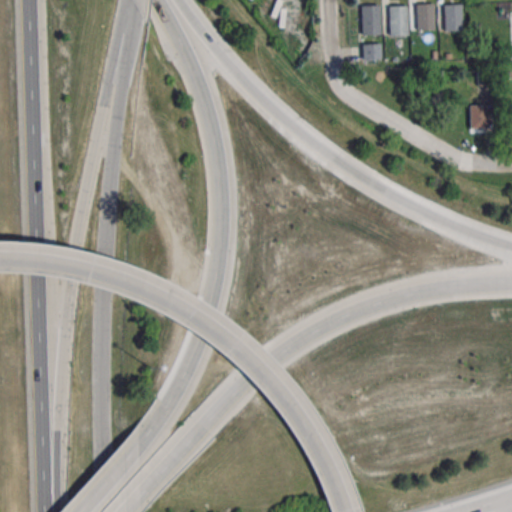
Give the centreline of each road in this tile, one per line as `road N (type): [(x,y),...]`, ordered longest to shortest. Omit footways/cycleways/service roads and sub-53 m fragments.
road 1 (secondary): [(102,511),(106,213),(115,84),(132,0)]
road 2 (secondary): [(45,511),(30,0)]
road 3 (motorway): [(149,426),(197,339),(217,266),(222,196),(200,79),(157,0)]
road 4 (motorway): [(341,511),(286,405),(208,330),(125,284),(0,261)]
road 5 (secondary): [(45,508),(57,363),(94,152),(115,84)]
road 6 (motorway): [(511,244),(407,204),(304,136),(236,71),(180,0)]
road 7 (motorway): [(511,282),(441,287),(345,315),(292,342),(198,427)]
road 8 (residential): [(511,165),(448,160),(351,97),(336,77),(329,0)]
